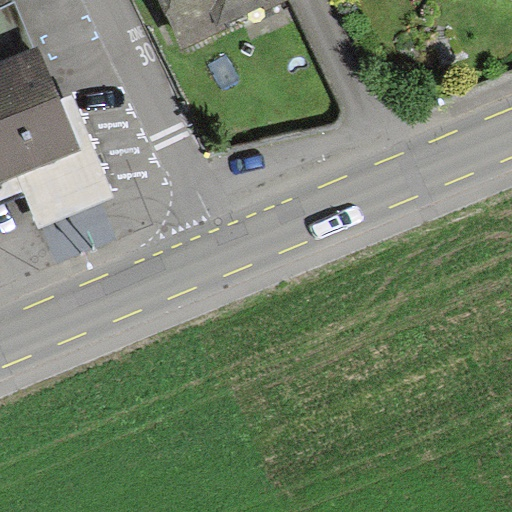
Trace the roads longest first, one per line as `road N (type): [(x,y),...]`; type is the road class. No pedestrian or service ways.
road 1 (primary): [(511,133),(227,252)]
road 2 (residential): [(227,252),(107,0)]
road 3 (primary): [(227,252),(0,339)]
